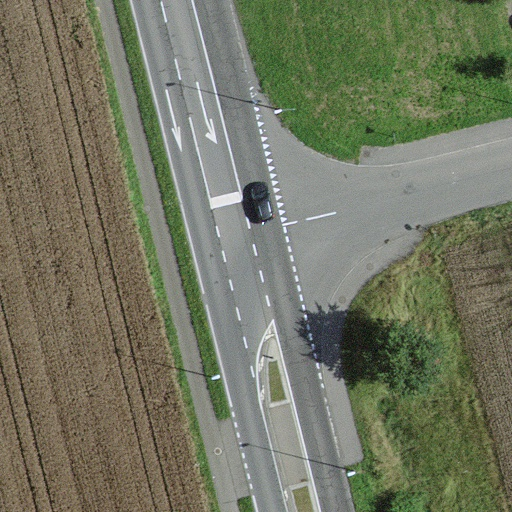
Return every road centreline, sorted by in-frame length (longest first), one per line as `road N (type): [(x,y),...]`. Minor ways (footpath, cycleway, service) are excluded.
road 1 (residential): [(511,169),(239,238)]
road 2 (secondary): [(303,511),(239,238)]
road 3 (secondary): [(239,238),(181,0)]
